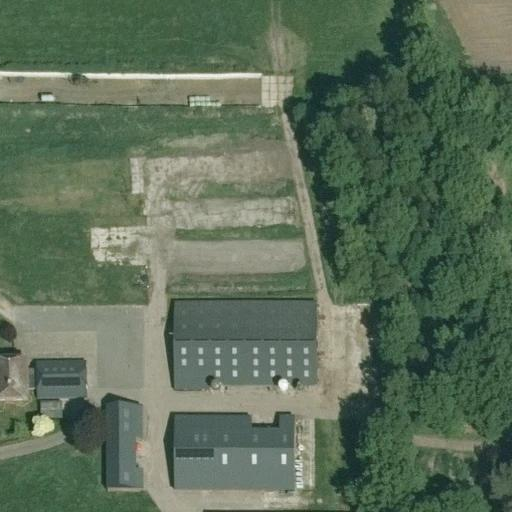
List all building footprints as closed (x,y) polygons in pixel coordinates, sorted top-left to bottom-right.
[(101,385),(137,385),(136,266),(101,267),(101,385)] [(8,302),(7,335),(40,335),(39,344),(53,345),(53,337),(66,338),(66,349),(83,349),(84,313),(86,313),(87,281),(57,281),(56,310),(30,310),(30,303),(8,302)] [(317,389),(317,308),(175,308),(175,395),(206,395),(206,389),(317,389)] [(27,374),(27,364),(0,364),(0,403),(28,403),(27,393),(37,393),(37,401),(87,400),(86,364),(36,365),(36,374),(27,374)] [(107,409),(107,494),(142,494),(142,474),(135,474),(135,441),(142,441),(142,409),(107,409)] [(324,421),(295,421),(279,421),(279,434),(268,433),(253,433),(254,421),(175,421),(174,492),(294,493),(294,492),(331,493),(331,459),(324,460),(324,421)]
